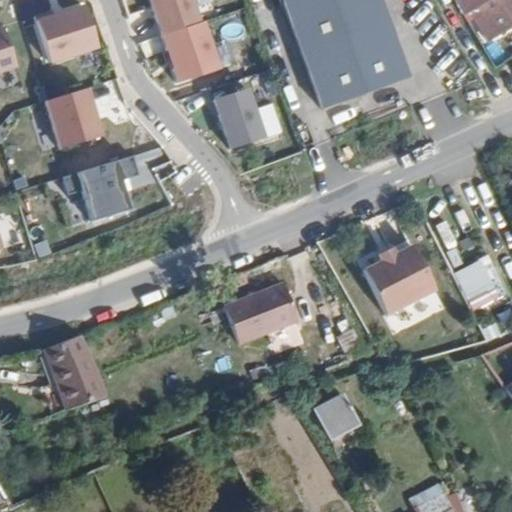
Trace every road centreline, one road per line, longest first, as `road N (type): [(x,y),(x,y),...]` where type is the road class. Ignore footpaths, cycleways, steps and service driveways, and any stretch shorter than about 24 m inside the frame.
road 1 (tertiary): [(244,240),(511,123)]
road 2 (residential): [(244,240),(219,171),(133,71),(108,0)]
road 3 (tertiary): [(0,329),(244,240)]
